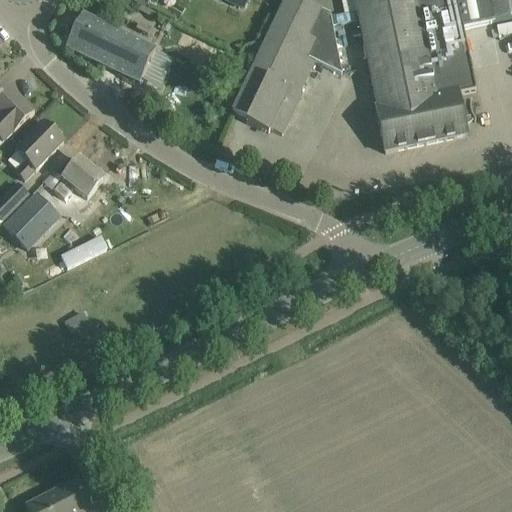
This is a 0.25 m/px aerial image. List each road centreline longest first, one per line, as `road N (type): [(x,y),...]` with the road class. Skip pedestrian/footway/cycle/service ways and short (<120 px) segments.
road 1 (unclassified): [(362,269),(338,231),(196,172),(144,140),(19,33)]
road 2 (tertiary): [(0,451),(362,269)]
road 3 (residential): [(408,250),(422,276),(511,359)]
